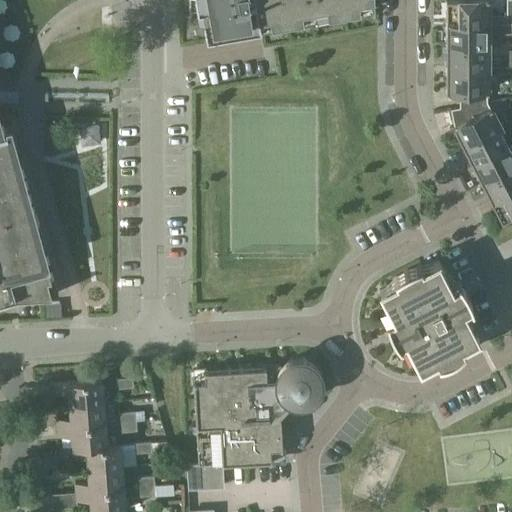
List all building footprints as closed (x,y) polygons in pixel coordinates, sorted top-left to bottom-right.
[(373,7),(372,0),(187,0),(189,10),(206,7),(207,18),(202,19),(205,36),(259,27),(260,33),(261,33),(258,19),(269,17),(270,25),(303,20),(301,11),(326,7),(327,15),(359,10),(358,1),(365,0),(369,0),(371,7),(373,7)] [(445,0),(445,23),(488,23),(494,23),(511,22),(511,0),(506,0),(506,16),(488,16),(487,0),(445,0)] [(494,32),(494,23),(445,23),(445,44),(488,44),(488,32),(494,32)] [(445,44),(445,66),(488,66),(498,66),(499,58),(488,58),(488,44),(445,44)] [(459,91),(459,107),(487,102),(487,91),(488,66),(445,66),(445,91),(459,91)] [(489,107),(487,102),(459,107),(451,109),(454,125),(452,126),(463,146),(500,127),(490,107),(489,107)] [(0,294),(11,292),(11,294),(57,291),(57,289),(50,289),(5,126),(1,127),(0,124),(0,294)] [(500,127),(463,146),(472,164),(507,146),(498,129),(501,127),(500,127)] [(472,164),(481,182),(511,166),(511,143),(507,146),(472,164)] [(491,200),(511,189),(511,166),(481,182),(491,200)] [(511,189),(491,200),(501,220),(511,214),(511,189)] [(393,278),(384,287),(379,289),(420,367),(479,337),(438,259),(433,261),(420,264),(404,270),(393,278)] [(60,302),(44,302),(45,316),(60,315),(60,302)] [(198,462),(186,463),(187,487),(224,485),(222,461),(282,458),(280,415),(292,401),(298,402),(304,402),(310,399),(315,395),(318,390),(320,384),(321,378),(319,372),(316,366),(312,362),(307,359),(301,357),(294,358),(288,360),(283,363),(279,368),(266,369),(265,365),(192,369),(198,462)] [(116,388),(133,387),(132,378),(115,379),(116,388)] [(67,404),(103,401),(102,379),(52,383),(52,391),(66,390),(67,404)] [(55,427),(104,423),(103,401),(67,404),(68,417),(55,418),(55,427)] [(118,412),(119,422),(135,421),(135,410),(118,412)] [(136,431),(135,421),(119,422),(120,432),(136,431)] [(70,447),(120,443),(106,444),(104,423),(55,427),(56,434),(69,433),(70,447)] [(151,441),(134,442),(135,452),(151,451),(151,441)] [(85,468),(121,465),(120,443),(70,447),(71,455),(84,454),(85,468)] [(73,483),(74,490),(123,487),(121,465),(85,468),(87,481),(73,483)] [(136,476),(136,485),(154,484),(153,474),(136,476)] [(123,487),(74,490),(74,498),(88,497),(89,511),(125,509),(124,496),(173,492),(172,482),(154,484),(136,485),(123,487)]
